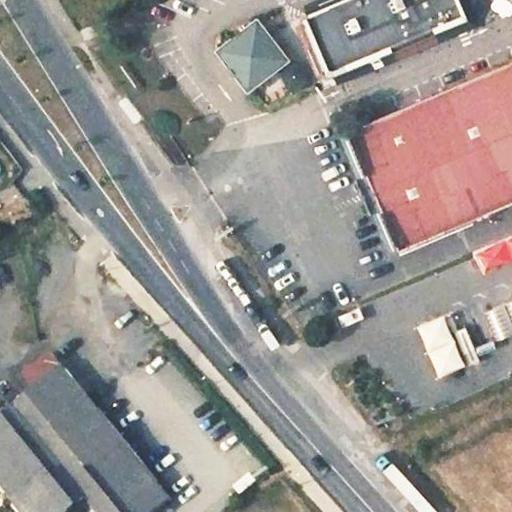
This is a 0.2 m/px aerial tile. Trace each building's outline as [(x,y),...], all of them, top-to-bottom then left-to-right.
[(448,3),(447,0),(382,0),(298,35),(323,94),(463,37),(455,1),(448,3)] [(284,76),(254,38),(217,67),(246,105),(284,76)] [(391,254),(511,206),(511,75),(346,142),(391,254)] [(337,146),(381,258),(391,254),(346,142),(337,146)] [(489,275),(511,264),(511,238),(479,253),(489,275)] [(424,325),(443,376),(481,361),(468,328),(457,332),(450,315),(424,325)] [(85,511),(158,511),(162,509),(78,404),(31,442),(7,414),(0,419),(0,500),(9,511),(68,511),(79,503),(85,511)]
